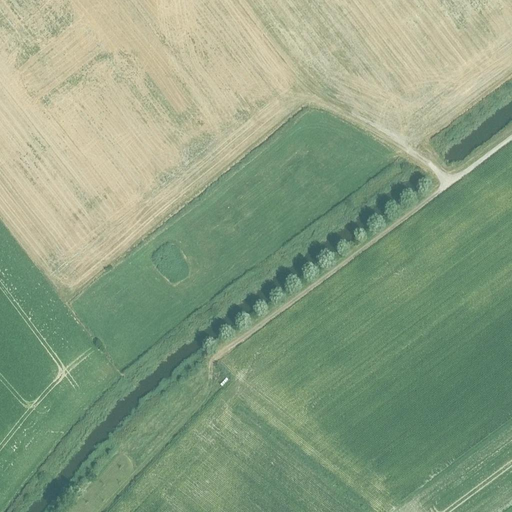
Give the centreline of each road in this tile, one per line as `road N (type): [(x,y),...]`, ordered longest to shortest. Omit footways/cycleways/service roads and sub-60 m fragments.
road 1 (track): [(234,377),(229,351),(449,183)]
road 2 (track): [(313,101),(414,152),(449,183)]
